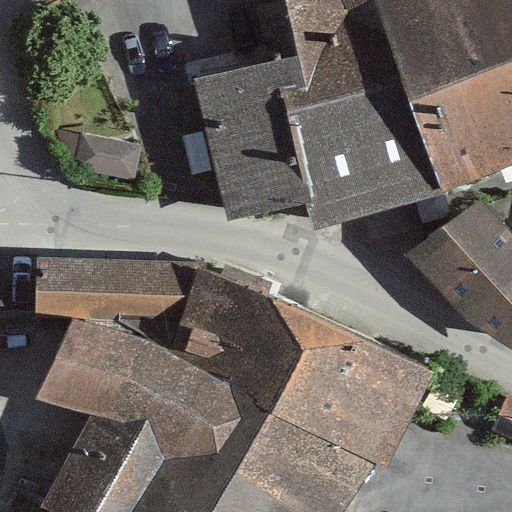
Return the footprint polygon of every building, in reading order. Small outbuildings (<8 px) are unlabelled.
[(305,220),(442,187),(374,0),(248,0),(264,58),(185,79),(219,219),(300,200),(305,220)] [(511,0),(374,0),(442,187),(511,158),(511,0)] [(144,143),(58,128),(75,169),(137,180),(144,143)] [(511,343),(511,224),(483,192),(407,249),(511,344),(511,343)] [(45,333),(356,466),(424,367),(192,266),(31,263),(28,322),(45,333)] [(324,511),(356,466),(45,333),(12,390),(62,420),(28,511),(324,511)] [(499,410),(511,416),(511,390),(508,389),(499,410)]
